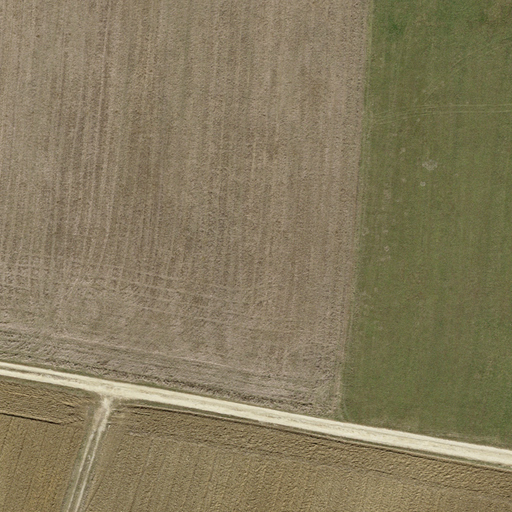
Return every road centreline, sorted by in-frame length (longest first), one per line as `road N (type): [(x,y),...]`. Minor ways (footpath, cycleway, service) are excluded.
road 1 (track): [(511,456),(0,367)]
road 2 (track): [(116,387),(75,511)]
